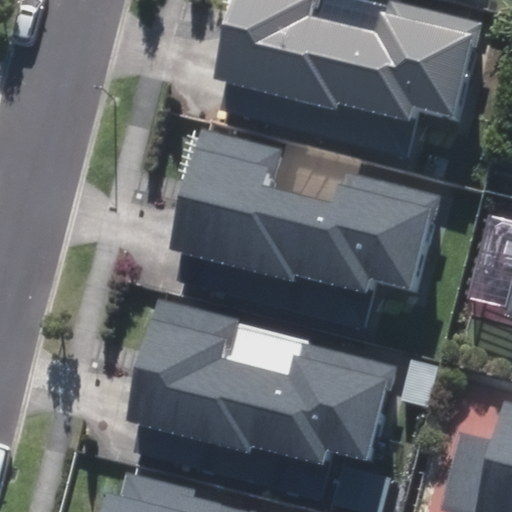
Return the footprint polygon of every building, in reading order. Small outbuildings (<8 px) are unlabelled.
[(228,106),(417,153),(428,108),(468,118),(493,22),(405,0),(401,0),(392,36),(326,19),(330,0),(248,0),(251,0),(238,51),(230,83),(234,84),(228,106)] [(185,278),(373,326),(385,280),(425,290),(449,194),(358,171),(348,208),(282,191),(293,149),(209,128),(199,170),(207,173),(191,237),(186,255),(190,256),(185,278)] [(139,446),(327,493),(339,448),(379,458),(403,362),(312,339),(303,375),(237,359),(247,316),(164,295),(153,338),(162,340),(151,384),(141,423),(145,424),(139,446)] [(448,511),(511,511),(511,445),(511,447),(466,437),(448,511)] [(238,511),(207,504),(209,494),(140,475),(132,504),(127,503),(124,511),(238,511)]
